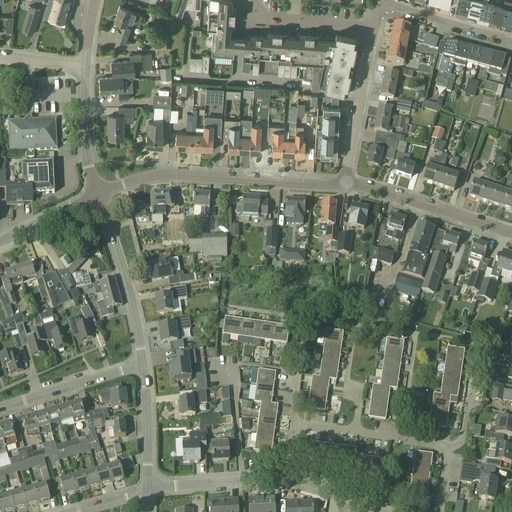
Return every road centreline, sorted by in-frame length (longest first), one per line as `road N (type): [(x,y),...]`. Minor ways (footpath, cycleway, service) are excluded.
road 1 (residential): [(439,511),(446,463),(434,444),(306,425),(292,436),(288,477)]
road 2 (residential): [(97,195),(178,174),(346,184)]
road 3 (tertiary): [(142,365),(97,195)]
road 4 (residential): [(346,184),(511,234)]
road 5 (residential): [(346,184),(374,29)]
road 6 (residential): [(0,409),(142,365)]
road 7 (residential): [(380,3),(511,38)]
road 8 (residential): [(374,29),(267,19),(254,0)]
road 9 (tertiary): [(97,195),(86,149),(85,66)]
road 10 (tertiary): [(149,489),(142,365)]
